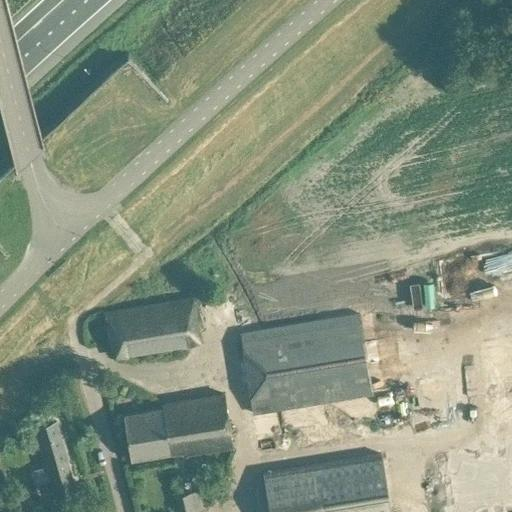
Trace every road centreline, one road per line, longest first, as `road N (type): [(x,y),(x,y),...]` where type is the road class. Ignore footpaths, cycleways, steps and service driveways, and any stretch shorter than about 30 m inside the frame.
road 1 (track): [(145,256),(416,0)]
road 2 (unclassified): [(65,237),(331,0)]
road 3 (unclassified): [(65,237),(40,195),(0,41)]
road 4 (unclassified): [(111,511),(73,347)]
